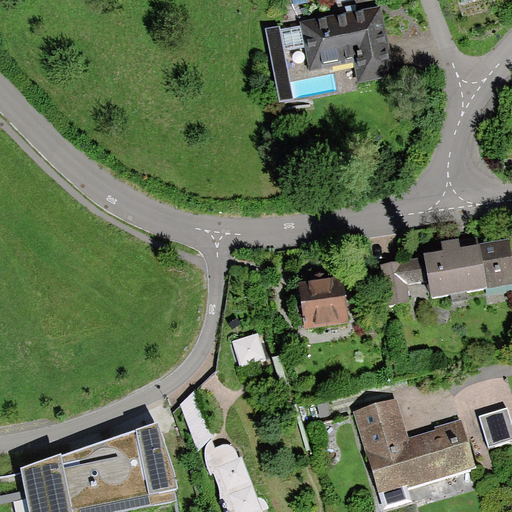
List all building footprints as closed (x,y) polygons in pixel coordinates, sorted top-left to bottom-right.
[(380,10),(299,26),(308,72),(353,63),(357,83),(393,76),(380,10)] [(460,238),(441,241),(443,250),(424,253),(424,256),(376,264),(384,308),(411,303),(408,285),(428,281),(431,297),(452,294),(453,299),(466,297),(465,292),(511,283),(511,268),(507,240),(462,247),(460,238)] [(305,328),(349,322),(343,277),(325,279),(324,274),(316,276),(317,280),(299,283),(305,328)] [(258,334),(234,342),(242,367),(267,359),(258,334)] [(394,402),(349,415),(378,510),(475,481),(458,423),(405,438),(394,402)] [(511,436),(506,412),(477,419),(486,451),(511,444),(511,436)] [(158,422),(23,470),(30,511),(117,511),(175,500),(173,489),(177,488),(173,472),(158,422)] [(208,443),(206,448),(205,455),(206,460),(208,468),(211,475),(214,474),(220,488),(220,499),(222,505),(225,511),(263,511),(242,456),(239,458),(235,450),(232,446),(228,445),(224,445),(215,449),(212,439),(208,443)]
